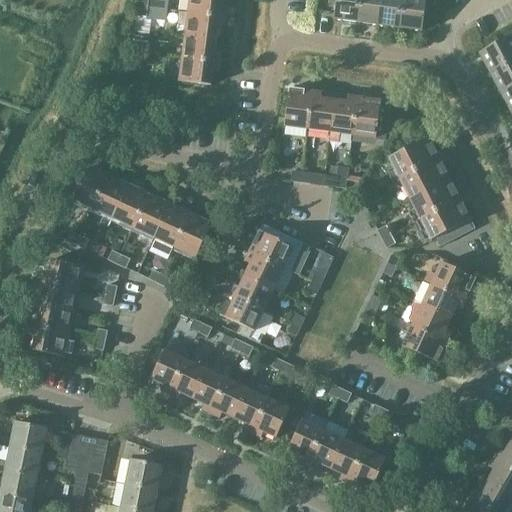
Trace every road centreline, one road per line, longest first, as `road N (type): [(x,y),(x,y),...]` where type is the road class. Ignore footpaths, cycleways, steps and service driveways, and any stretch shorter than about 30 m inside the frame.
road 1 (residential): [(0,316),(12,258),(73,132),(91,129),(152,155),(251,165)]
road 2 (residential): [(333,511),(182,442),(0,384)]
road 3 (residential): [(403,511),(496,354),(511,340)]
road 4 (residential): [(284,38),(437,58)]
road 5 (residential): [(437,58),(453,70),(511,175)]
road 6 (residential): [(251,165),(284,38)]
